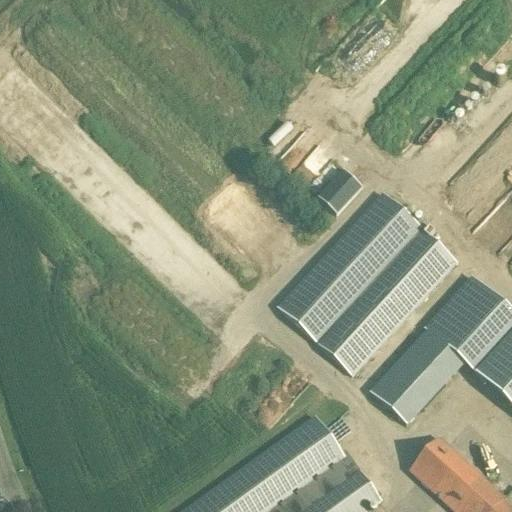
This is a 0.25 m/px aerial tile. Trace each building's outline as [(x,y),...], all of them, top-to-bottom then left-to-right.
[(445,114),(424,95),(406,115),(427,134),(445,114)] [(336,222),(361,193),(341,175),(315,203),(336,222)] [(417,230),(380,200),(276,313),(351,382),(457,267),(430,243),(434,236),(421,226),(417,230)] [(511,319),(470,280),(423,331),(428,336),(370,398),(404,430),(462,368),(511,414),(511,319)] [(341,456),(314,419),(185,511),(372,511),(381,506),(343,454),(341,456)] [(448,511),(510,511),(505,507),(506,504),(439,444),(408,475),(448,511)]
